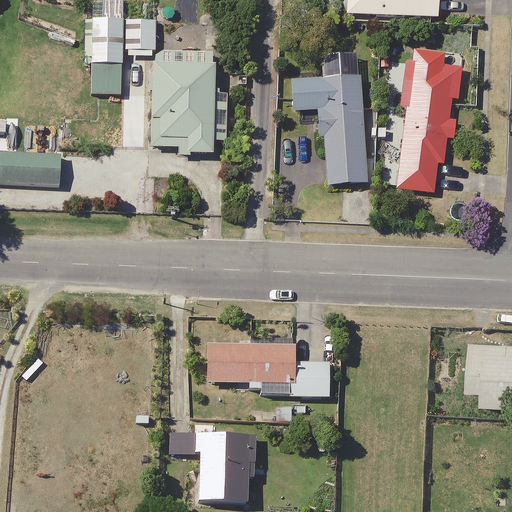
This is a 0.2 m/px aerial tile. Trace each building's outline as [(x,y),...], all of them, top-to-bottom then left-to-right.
[(347,0),(347,21),(438,24),(439,0),(347,0)] [(194,39),(195,25),(164,25),(164,39),(194,39)] [(155,55),(155,27),(93,26),(93,70),(123,71),(123,55),(155,55)] [(442,168),(445,146),(455,148),(458,126),(448,125),(451,106),(457,107),(461,74),(407,66),(401,113),(407,114),(396,192),(434,197),(438,168),(442,168)] [(367,188),(359,68),(340,69),(341,83),(292,86),(294,118),(318,117),(320,144),(324,143),(327,191),(367,188)] [(214,73),(155,71),(152,154),(190,155),(190,160),(212,160),(214,73)] [(24,123),(23,144),(55,146),(56,125),(24,123)] [(61,164),(0,160),(0,188),(59,191),(61,164)] [(296,366),(297,342),(251,340),(251,352),(209,349),(207,386),(246,388),(245,396),(262,397),(262,401),(329,405),(331,368),(296,366)] [(511,351),(472,350),(469,403),(485,404),(484,420),(511,421),(511,351)] [(292,411),(276,410),(275,428),(291,428),(292,411)] [(214,425),(194,424),(193,438),(202,439),(199,511),(216,511),(248,511),(250,471),(254,471),(256,440),(213,438),(214,425)] [(195,461),(196,440),(171,438),(170,460),(195,461)]
